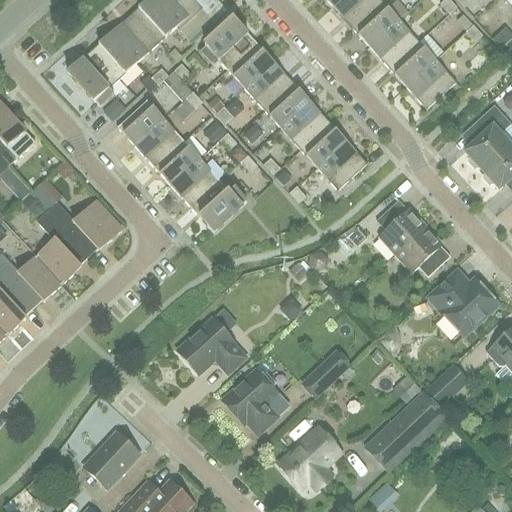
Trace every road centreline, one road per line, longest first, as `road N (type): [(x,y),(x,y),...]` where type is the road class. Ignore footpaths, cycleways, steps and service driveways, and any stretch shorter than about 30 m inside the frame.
road 1 (residential): [(0,399),(152,241),(81,155),(71,130),(0,55)]
road 2 (residential): [(511,267),(271,0)]
road 3 (residential): [(244,511),(144,413)]
